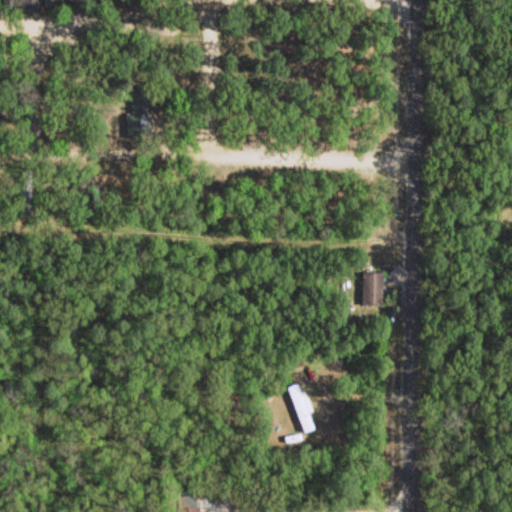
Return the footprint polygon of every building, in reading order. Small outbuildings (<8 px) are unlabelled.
[(194,77),(194,69),(182,70),(182,77),(194,77)] [(148,111),(126,111),(126,135),(148,135),(148,111)] [(361,304),(381,304),(381,270),(361,270),(361,304)] [(301,432),(316,427),(301,379),(286,384),(301,432)] [(198,511),(197,493),(175,494),(176,511),(198,511)]
